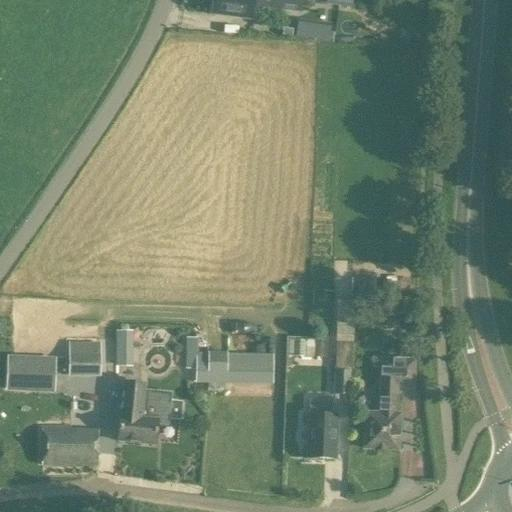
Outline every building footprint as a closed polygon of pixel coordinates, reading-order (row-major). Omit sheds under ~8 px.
[(210,0),(208,14),(252,20),(254,7),(268,8),(267,12),(274,12),(274,9),(299,11),(300,2),(317,3),(317,0),(210,0)] [(297,23),(295,37),(329,41),(331,27),(297,23)] [(354,302),(353,323),(365,324),(366,302),(354,302)] [(133,343),(133,329),(115,330),(116,365),(141,364),(140,342),(133,343)] [(314,341),(313,358),(326,359),(327,337),(314,337),(314,341)] [(193,383),(193,392),(223,392),(223,384),(272,385),(272,355),(227,354),(227,353),(196,352),(196,339),(185,339),(185,370),(195,370),(195,383),(193,383)] [(336,342),(333,395),(350,396),(352,371),(350,371),(352,343),(336,342)] [(68,378),(100,378),(101,343),(68,343),(68,378)] [(364,413),(363,450),(397,450),(398,414),(398,388),(413,388),(414,360),(380,360),(378,413),(364,413)] [(52,363),(9,363),(9,390),(52,389),(52,363)] [(123,382),(121,404),(119,418),(117,441),(154,445),(156,425),(167,425),(167,420),(179,421),(180,420),(182,404),(181,402),(168,401),(169,394),(145,393),(146,384),(123,382)] [(300,445),(306,447),(306,459),(335,461),(336,417),(331,417),(331,402),(308,401),(308,417),(307,417),(307,429),(301,430),(297,435),(297,440),(300,445)] [(97,431),(41,429),(41,466),(97,468),(97,431)]
